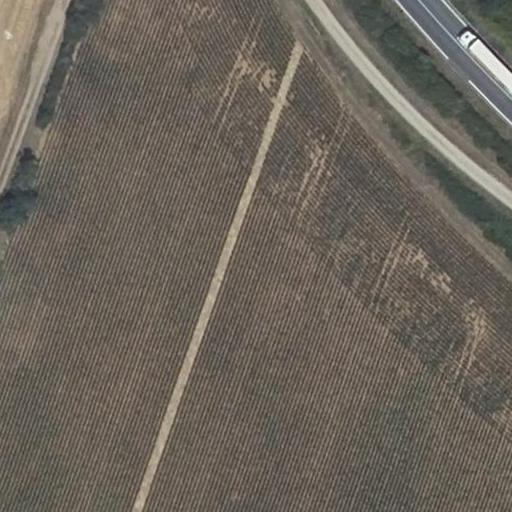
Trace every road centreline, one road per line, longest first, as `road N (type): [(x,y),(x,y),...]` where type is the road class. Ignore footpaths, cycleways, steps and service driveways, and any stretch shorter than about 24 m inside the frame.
road 1 (track): [(511,268),(420,185),(313,55),(281,0)]
road 2 (track): [(310,0),(405,110),(511,202)]
road 3 (track): [(0,172),(59,0)]
road 4 (trunk): [(415,0),(511,99)]
